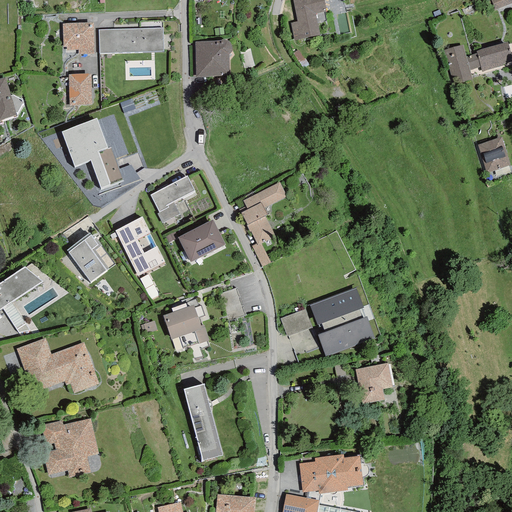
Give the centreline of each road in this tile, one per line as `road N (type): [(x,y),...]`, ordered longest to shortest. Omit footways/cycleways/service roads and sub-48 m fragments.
road 1 (residential): [(268,511),(267,293),(189,120),(185,0)]
road 2 (residential): [(0,385),(42,511)]
